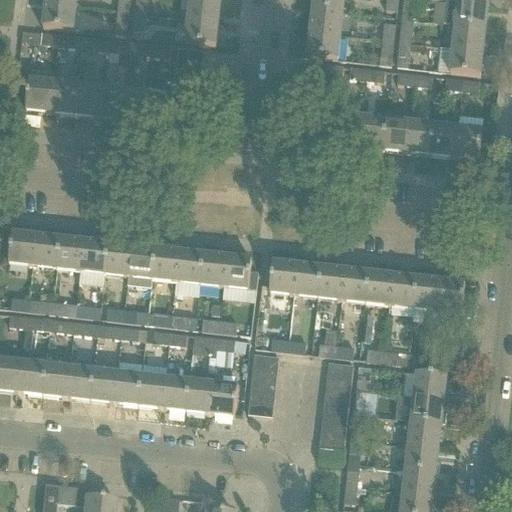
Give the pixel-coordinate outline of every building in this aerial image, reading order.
[(47,0),(46,8),(76,11),(77,0),(47,0)] [(128,0),(120,0),(118,16),(130,17),(132,0),(128,0)] [(137,0),(135,18),(147,19),(149,1),(137,0)] [(194,0),(191,0),(189,24),(220,27),(222,3),(194,0)] [(314,0),(313,12),(344,15),(345,0),(314,0)] [(387,0),(385,15),(397,16),(398,0),(387,0)] [(459,0),(459,6),(489,9),(489,0),(459,0)] [(404,1),(402,19),(414,20),(416,2),(404,1)] [(444,29),(456,30),(486,33),(489,9),(459,6),(447,5),(444,29)] [(76,11),(46,8),(44,32),(74,36),(76,11)] [(313,12),(311,36),(341,39),(344,15),(313,12)] [(118,16),(116,34),(128,36),(130,17),(118,16)] [(135,18),(133,36),(145,37),(147,19),(135,18)] [(220,27),(189,24),(187,48),(217,51),(220,27)] [(384,28),(382,46),(393,47),(395,30),(384,28)] [(401,30),(399,48),(411,49),(413,32),(401,30)] [(456,30),(453,54),(483,57),(486,33),(456,30)] [(341,39),(311,36),(308,63),(338,66),(341,39)] [(41,50),(58,52),(59,40),(42,39),(41,50)] [(59,40),(58,52),(75,53),(76,42),(59,40)] [(88,55),(105,57),(106,46),(90,44),(88,55)] [(106,46),(105,57),(123,59),(124,48),(106,46)] [(382,46),(380,64),(391,65),(393,47),(382,46)] [(398,56),(397,66),(409,67),(411,49),(399,48),(398,56)] [(136,60),(153,62),(154,51),(137,49),(136,60)] [(154,51),(153,62),(170,64),(171,53),(154,51)] [(440,52),(438,76),(451,77),(451,79),(461,80),(481,82),(483,57),(453,54),(440,52)] [(178,53),(177,65),(201,68),(203,56),(178,53)] [(177,65),(176,78),(200,80),(201,68),(177,65)] [(319,69),(317,81),(342,84),(343,72),(319,69)] [(349,84),(366,86),(367,75),(350,73),(349,84)] [(367,75),(366,86),(383,88),(385,77),(367,75)] [(176,78),(174,90),(199,92),(200,80),(176,78)] [(396,90),(414,92),(415,80),(397,78),(396,90)] [(415,80),(414,92),(431,94),(432,82),(415,80)] [(317,81),(316,93),(340,96),(342,84),(317,81)] [(444,95),(461,97),(462,85),(445,83),(444,95)] [(26,115),(50,118),(54,88),(29,85),(26,115)] [(462,85),(461,97),(479,99),(480,87),(462,85)] [(50,118),(74,121),(77,90),(54,88),(50,118)] [(74,121),(98,123),(101,93),(77,90),(74,121)] [(174,90),(173,101),(173,102),(197,104),(199,92),(174,90)] [(98,123),(122,126),(125,96),(101,93),(98,123)] [(315,105),(339,108),(340,96),(316,93),(315,105)] [(122,126),(145,129),(149,98),(125,96),(122,126)] [(149,98),(145,129),(170,131),(170,126),(172,114),(173,102),(173,101),(149,98)] [(197,104),(173,102),(172,114),(196,116),(197,104)] [(337,120),(338,119),(339,108),(315,105),(313,117),(337,120)] [(196,116),(172,114),(170,126),(195,128),(196,116)] [(386,125),(382,155),(406,158),(410,128),(411,119),(387,116),(386,125)] [(313,117),(312,129),(336,132),(337,120),(313,117)] [(334,150),(358,153),(362,122),(338,119),(337,120),(336,132),(335,144),(334,150)] [(358,153),(382,155),(386,125),(362,122),(358,153)] [(406,158),(430,161),(433,130),(410,128),(406,158)] [(311,141),(335,144),(336,132),(312,129),(311,141)] [(430,161),(454,163),(457,133),(433,130),(430,161)] [(457,133),(454,163),(478,166),(481,136),(457,133)] [(9,269),(33,272),(37,241),(12,239),(9,269)] [(33,272),(57,274),(61,244),(37,241),(33,272)] [(57,274),(81,277),(84,247),(61,244),(57,274)] [(81,277),(80,289),(103,292),(105,280),(108,249),(84,247),(81,277)] [(105,280),(129,282),(132,252),(108,249),(105,280)] [(129,282),(128,291),(152,294),(153,285),(156,255),(132,252),(129,282)] [(153,285),(176,288),(180,257),(156,255),(153,285)] [(176,288),(200,290),(204,260),(180,257),(176,288)] [(1,258),(0,268),(8,269),(9,259),(1,258)] [(200,290),(224,293),(227,263),(204,260),(200,290)] [(252,265),(227,263),(224,293),(255,296),(257,278),(251,277),(252,265)] [(271,281),(269,298),(294,301),(297,271),(273,268),(271,281)] [(294,301),(317,303),(321,273),(297,271),(294,301)] [(317,303),(341,306),(345,276),(321,273),(317,303)] [(341,306),(365,309),(368,279),(345,276),(341,306)] [(365,309),(389,311),(392,281),(368,279),(365,309)] [(389,311),(413,314),(416,284),(392,281),(389,311)] [(413,314),(437,317),(440,286),(416,284),(413,314)] [(440,286),(437,317),(461,319),(464,289),(440,286)] [(11,315),(28,316),(29,305),(12,303),(11,315)] [(29,305),(28,316),(45,318),(46,307),(29,305)] [(59,320),(76,322),(77,310),(60,309),(59,320)] [(212,309),(210,320),(219,321),(220,310),(212,309)] [(77,310),(76,322),(93,324),(94,312),(77,310)] [(107,325),(124,327),(125,316),(108,314),(107,325)] [(125,316),(124,327),(141,329),(142,318),(125,316)] [(155,331),(172,333),(173,321),(156,319),(155,331)] [(9,331),(26,333),(27,322),(11,320),(9,331)] [(365,320),(362,347),(371,348),(374,321),(365,320)] [(173,321),(172,333),(189,334),(190,323),(173,321)] [(27,322),(26,333),(43,335),(45,324),(27,322)] [(57,337),(74,339),(75,327),(58,325),(57,337)] [(203,336),(219,338),(221,327),(204,325),(203,336)] [(75,327),(74,339),(91,341),(92,329),(75,327)] [(221,327),(219,338),(236,340),(238,328),(221,327)] [(105,342),(122,344),(123,333),(106,331),(105,342)] [(123,333),(122,344),(139,346),(140,335),(123,333)] [(153,347),(169,349),(171,338),(154,336),(153,347)] [(171,338),(169,349),(187,351),(188,340),(171,338)] [(200,353),(217,355),(218,343),(202,341),(200,353)] [(217,355),(215,371),(226,372),(232,373),(233,357),(234,357),(243,358),(244,346),(236,345),(218,343),(217,355)] [(270,356),(287,357),(289,346),(271,345),(270,356)] [(289,346),(287,357),(304,359),(305,348),(289,346)] [(318,361),(335,363),(336,352),(319,350),(318,361)] [(336,352),(335,363),(352,365),(353,354),(336,352)] [(365,366),(383,368),(384,357),(367,355),(365,366)] [(384,357),(383,368),(400,370),(401,359),(384,357)] [(254,360),(253,372),(277,374),(278,363),(254,360)] [(413,371),(430,373),(431,362),(414,360),(413,371)] [(431,362),(430,373),(448,375),(449,364),(431,362)] [(0,395),(19,398),(22,368),(0,365),(0,395)] [(19,398),(43,401),(46,370),(22,368),(19,398)] [(328,368),(327,380),(351,383),(353,371),(328,368)] [(43,401),(67,403),(70,373),(46,370),(43,401)] [(253,372),(252,384),(276,386),(277,374),(253,372)] [(358,379),(356,395),(368,397),(369,380),(370,373),(359,372),(358,379)] [(67,403),(91,406),(94,375),(70,373),(67,403)] [(91,406),(115,408),(118,378),(94,375),(91,406)] [(406,378),(404,401),(413,402),(443,405),(446,381),(415,377),(415,379),(406,378)] [(115,408),(138,411),(142,381),(118,378),(115,408)] [(327,380),(326,392),(350,395),(351,383),(327,380)] [(138,411),(162,414),(166,383),(142,381),(138,411)] [(162,414),(186,416),(189,386),(166,383),(162,414)] [(252,384),(250,396),(275,398),(276,386),(252,384)] [(186,416),(210,419),(213,389),(189,386),(186,416)] [(213,389),(210,419),(234,422),(238,391),(213,389)] [(326,392),(324,404),(349,407),(350,395),(326,392)] [(368,397),(356,395),(354,413),(366,414),(368,397)] [(250,399),(249,407),(273,410),(275,398),(250,396),(250,399)] [(380,398),(368,397),(366,414),(354,413),(353,422),(376,424),(380,398)] [(410,426),(413,402),(399,401),(396,424),(410,426)] [(413,402),(410,426),(440,429),(441,429),(445,429),(446,414),(442,414),(443,405),(413,402)] [(324,404),(323,416),(347,419),(349,407),(324,404)] [(249,407),(248,419),(271,422),(272,422),(273,410),(249,407)] [(323,416),(322,428),(346,431),(347,419),(323,416)] [(410,426),(407,450),(438,453),(440,429),(410,426)] [(353,427),(351,443),(362,445),(364,428),(353,427)] [(322,428),(320,440),(345,443),(346,431),(322,428)] [(320,440),(319,452),(343,455),(345,443),(320,440)] [(362,445),(351,443),(349,461),(360,462),(362,445)] [(407,450),(405,474),(435,477),(438,453),(407,450)] [(343,455),(319,452),(318,465),(342,467),(343,455)] [(347,474),(345,491),(357,492),(358,475),(347,474)] [(405,474),(402,497),(432,501),(435,477),(405,474)] [(44,490),(41,511),(55,511),(56,509),(58,509),(84,511),(83,511),(114,511),(115,505),(90,502),(91,495),(44,490)] [(357,492),(345,491),(344,508),(355,509),(357,492)] [(402,497),(400,511),(431,511),(432,501),(402,497)] [(163,503),(162,511),(176,511),(177,504),(163,503)]
